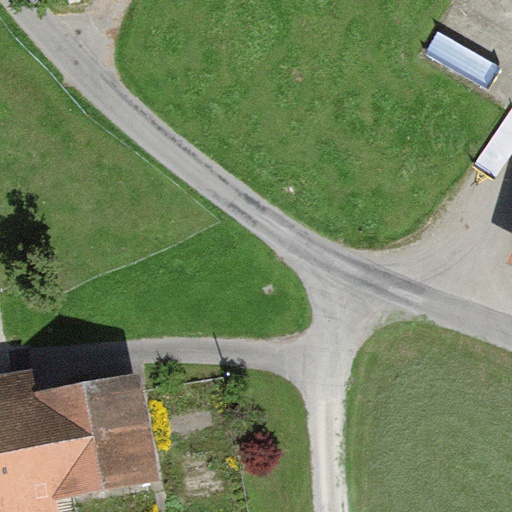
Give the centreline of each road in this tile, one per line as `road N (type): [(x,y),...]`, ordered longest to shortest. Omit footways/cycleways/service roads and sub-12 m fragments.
road 1 (unclassified): [(511,339),(344,276),(70,60),(24,0)]
road 2 (track): [(334,511),(333,338),(344,276)]
